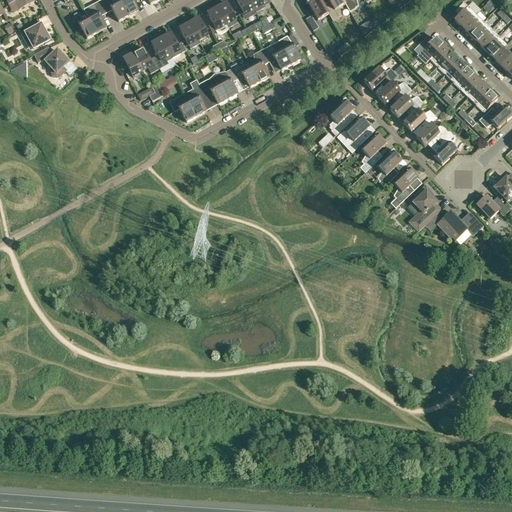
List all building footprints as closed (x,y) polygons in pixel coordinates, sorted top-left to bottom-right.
[(33,0),(4,0),(5,1),(5,0),(13,14),(35,2),(33,0)] [(119,23),(128,17),(119,0),(114,3),(111,0),(102,0),(99,2),(106,15),(112,11),(119,23)] [(133,0),(119,0),(128,17),(138,12),(132,1),(133,0)] [(235,0),(244,16),(254,11),(248,0),(235,0)] [(260,0),(248,0),(254,11),(264,6),(260,0)] [(318,21),(328,15),(329,15),(325,8),(320,0),(312,0),(306,3),(307,5),(308,5),(318,21)] [(327,0),(330,5),(325,8),(329,15),(328,15),(333,23),(339,19),(341,17),(339,9),(345,5),(346,5),(342,0),(327,0)] [(356,0),(342,0),(346,5),(345,5),(350,13),(356,10),(355,9),(358,7),(356,0)] [(399,0),(398,0),(393,4),(396,10),(403,7),(399,0)] [(495,6),(490,1),(486,5),(492,10),(495,6)] [(87,18),(97,35),(106,29),(100,18),(106,15),(99,2),(90,7),(92,15),(87,18)] [(462,29),(476,15),(464,3),(455,12),(459,17),(454,21),(462,29)] [(227,4),(217,9),(226,26),(228,30),(238,24),(236,21),(227,4)] [(229,31),(226,26),(217,9),(207,14),(216,32),(218,35),(220,36),(229,31)] [(497,15),(502,20),(506,16),(501,11),(497,15)] [(87,40),(97,35),(87,18),(82,20),(77,14),(74,16),(87,40)] [(476,15),(462,29),(470,37),(484,23),(476,15)] [(511,21),(506,16),(502,20),(507,25),(511,21)] [(306,21),(310,28),(316,24),(311,17),(306,21)] [(199,19),(189,24),(198,41),(208,36),(199,19)] [(269,24),(266,20),(266,19),(260,22),(263,28),(269,24)] [(46,35),(41,25),(37,27),(35,22),(19,31),(22,36),(25,34),(34,50),(44,44),(45,46),(52,42),(48,35),(46,35)] [(269,24),(263,28),(261,29),(264,35),(275,29),(272,23),(269,24)] [(470,37),(478,44),(491,30),(484,23),(470,37)] [(200,44),(198,41),(189,24),(179,30),(190,50),(200,44)] [(10,25),(4,28),(8,35),(14,32),(10,25)] [(252,26),(246,29),(249,35),(255,32),(252,26)] [(249,35),(246,29),(240,33),(243,38),(249,35)] [(491,30),(478,44),(485,52),(499,38),(491,30)] [(160,37),(161,40),(172,60),(186,52),(181,43),(177,46),(171,34),(169,35),(168,33),(160,37)] [(172,60),(161,40),(160,37),(152,42),(153,44),(151,45),(157,56),(153,59),(160,70),(168,65),(167,62),(172,60)] [(284,39),(278,42),(291,67),(301,61),(291,44),(287,37),(284,39)] [(493,60),(507,46),(499,38),(485,52),(493,60)] [(430,61),(443,47),(435,39),(430,44),(426,40),(414,52),(419,56),(422,53),(430,61)] [(224,42),(218,45),(221,50),(227,47),(224,42)] [(281,72),(291,67),(278,42),(262,51),(269,64),(275,60),(281,72)] [(347,44),(337,52),(341,57),(351,50),(347,44)] [(221,50),(218,45),(212,48),(216,54),(221,50)] [(507,46),(493,60),(501,67),(511,56),(504,48),(507,46)] [(437,68),(451,55),(443,47),(430,61),(437,68)] [(48,49),(34,56),(38,64),(46,60),(47,61),(45,62),(53,71),(52,72),(52,74),(52,76),(53,78),(55,79),(56,79),(58,79),(60,78),(66,72),(70,76),(76,70),(69,63),(68,64),(68,63),(62,57),(63,56),(60,52),(59,53),(57,51),(53,56),(51,54),(48,49)] [(143,50),(133,55),(142,72),(148,69),(151,75),(160,70),(153,59),(149,61),(143,50)] [(250,66),(259,84),(269,79),(263,67),(269,64),(262,51),(253,56),(255,64),(250,66)] [(133,77),(142,72),(133,55),(123,60),(133,77)] [(459,62),(451,55),(437,68),(445,76),(459,62)] [(509,75),(511,71),(511,55),(511,56),(501,67),(509,75)] [(190,60),(193,65),(199,62),(196,57),(190,60)] [(453,84),(466,70),(459,62),(445,76),(453,84)] [(250,89),(259,84),(250,66),(240,72),(237,65),(230,68),(231,70),(237,81),(243,78),(250,89)] [(372,92),(380,85),(383,83),(387,88),(398,78),(391,70),(383,74),(379,69),(371,77),(370,76),(363,83),(372,92)] [(231,84),(237,81),(231,70),(225,73),(214,76),(228,101),(238,96),(231,84)] [(420,70),(417,74),(425,81),(428,78),(420,70)] [(453,84),(460,91),(474,77),(466,70),(453,84)] [(199,85),(200,87),(206,98),(212,95),(218,107),(228,101),(214,76),(208,81),(199,85)] [(474,77),(460,91),(468,99),(482,85),(474,77)] [(396,97),(400,102),(411,92),(404,84),(396,88),(392,83),(398,78),(387,88),(378,97),(377,96),(376,97),(385,106),(396,97)] [(436,85),(428,78),(425,81),(432,89),(436,85)] [(200,87),(199,85),(196,81),(190,85),(193,91),(185,95),(184,94),(183,95),(196,118),(206,113),(200,102),(206,98),(200,87)] [(154,94),(160,91),(157,85),(151,89),(154,94)] [(441,90),(436,85),(432,89),(437,94),(441,90)] [(476,106),(489,92),(482,85),(468,99),(476,106)] [(160,91),(154,94),(149,97),(152,103),(163,97),(160,91)] [(409,110),(414,116),(424,105),(417,98),(409,102),(405,97),(411,92),(400,102),(391,110),(390,110),(389,111),(398,120),(409,110)] [(489,92),(476,106),(484,114),(497,100),(489,92)] [(143,93),(137,96),(141,101),(146,98),(143,93)] [(178,99),(181,104),(177,106),(186,124),(196,118),(183,95),(184,96),(178,99)] [(446,96),(443,99),(448,104),(451,100),(446,96)] [(336,137),(348,126),(344,121),(353,112),(353,111),(355,110),(345,99),(339,105),(340,106),(329,117),(334,122),(329,129),(332,132),(331,132),(336,137)] [(451,100),(448,104),(453,109),(456,105),(451,100)] [(427,129),(437,119),(430,112),(423,115),(418,111),(424,106),(424,105),(414,116),(404,124),(403,124),(412,134),(422,124),(427,129)] [(511,115),(504,107),(496,114),(494,116),(489,112),(479,122),(486,129),(493,125),(497,130),(506,122),(507,122),(511,117),(511,115)] [(437,109),(433,114),(437,118),(442,114),(437,109)] [(458,114),(463,119),(467,116),(462,111),(458,114)] [(337,139),(347,149),(352,154),(364,143),(360,138),(369,129),(369,128),(371,127),(361,116),(355,122),(356,123),(345,134),(343,132),(337,139)] [(463,119),(468,124),(472,128),(476,125),(467,116),(463,119)] [(437,119),(427,129),(417,138),(417,137),(416,138),(425,148),(435,138),(439,143),(450,133),(443,125),(436,129),(432,125),(437,120),(437,119)] [(365,174),(380,160),(376,155),(385,146),(385,145),(387,144),(377,133),(371,139),(372,141),(361,151),(366,156),(361,163),(364,166),(360,169),(365,174)] [(450,133),(439,143),(443,147),(433,157),(442,166),(449,160),(448,159),(456,151),(452,147),(456,140),(450,133)] [(329,135),(325,138),(330,143),(333,140),(329,135)] [(392,172),(393,170),(401,163),(401,162),(403,161),(393,150),(387,156),(388,157),(377,168),(382,173),(378,180),(380,183),(379,183),(384,189),(396,177),(392,172)] [(395,210),(412,194),(408,189),(417,180),(417,179),(419,178),(409,167),(403,173),(404,175),(393,185),(398,190),(394,197),(396,200),(391,205),(395,210)] [(511,174),(505,180),(504,179),(495,187),(496,188),(495,189),(507,203),(511,197),(511,174)] [(437,203),(436,203),(431,198),(434,196),(426,187),(414,198),(417,201),(408,209),(415,217),(408,223),(418,233),(439,214),(432,207),(437,203)] [(494,205),(486,197),(477,206),(490,220),(499,212),(504,217),(509,211),(500,201),(496,205),(494,205)] [(451,213),(437,226),(450,240),(452,239),(455,242),(467,231),(473,238),(484,228),(473,216),(462,226),(451,213)] [(493,237),(487,242),(494,249),(499,245),(493,237)]
